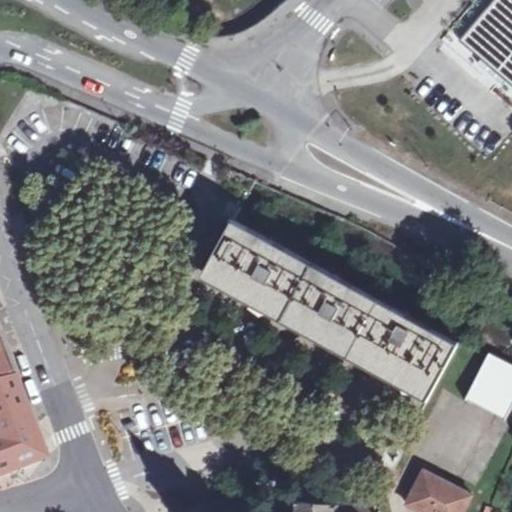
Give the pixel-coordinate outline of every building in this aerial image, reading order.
[(511,0),(494,0),(481,16),(460,42),(511,86),(511,0)] [(511,86),(460,42),(481,16),(474,10),(447,44),(511,100),(511,86)] [(19,96),(7,95),(6,107),(18,108),(19,101),(29,101),(29,92),(20,91),(19,96)] [(30,207),(21,210),(27,231),(37,228),(30,207)] [(417,383),(444,333),(220,209),(193,259),(415,382),(417,383)] [(0,381),(14,378),(0,345),(0,381)] [(511,411),(511,368),(489,357),(468,397),(509,418),(511,411)] [(15,380),(14,378),(0,381),(0,475),(43,458),(21,396),(15,380)] [(465,511),(474,496),(425,471),(407,505),(421,511),(465,511)] [(376,511),(377,509),(341,505),(337,505),(337,501),(334,501),(333,505),(303,502),(303,498),(299,498),(299,501),(296,501),(295,505),(298,505),(297,511),(233,511),(232,511),(376,511)]
